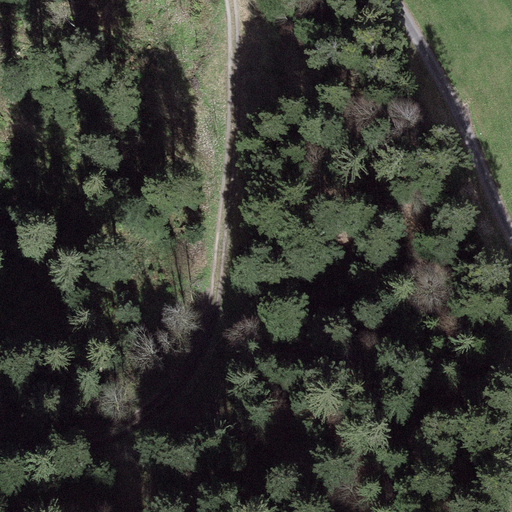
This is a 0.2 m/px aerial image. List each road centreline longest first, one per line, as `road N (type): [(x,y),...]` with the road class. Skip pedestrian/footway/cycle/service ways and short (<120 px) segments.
road 1 (track): [(0,448),(41,454),(120,433),(150,414),(190,366),(215,302),(232,119),(232,0)]
road 2 (track): [(393,0),(456,102),(511,225)]
